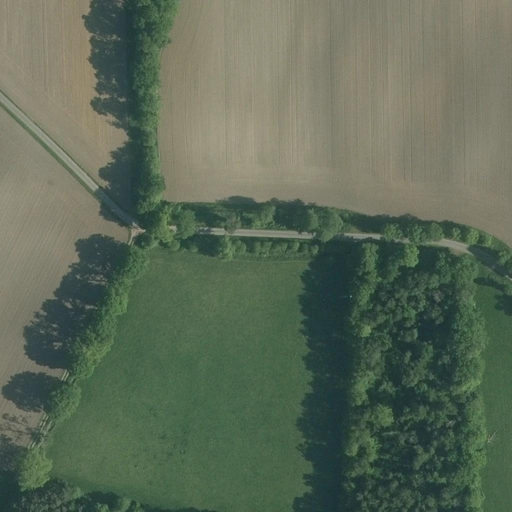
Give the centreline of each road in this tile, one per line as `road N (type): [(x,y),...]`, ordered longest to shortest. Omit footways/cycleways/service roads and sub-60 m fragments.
road 1 (unclassified): [(511,276),(453,240),(140,225),(0,95)]
road 2 (track): [(453,240),(461,511)]
road 3 (track): [(419,0),(351,236)]
